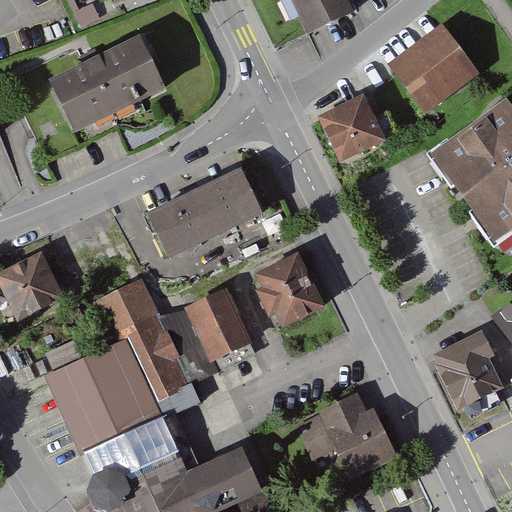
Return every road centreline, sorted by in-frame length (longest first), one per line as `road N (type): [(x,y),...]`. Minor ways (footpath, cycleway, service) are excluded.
road 1 (tertiary): [(275,108),(470,511)]
road 2 (residential): [(0,240),(125,188),(275,108)]
road 3 (residential): [(422,0),(275,108)]
road 4 (tertiary): [(221,0),(275,108)]
